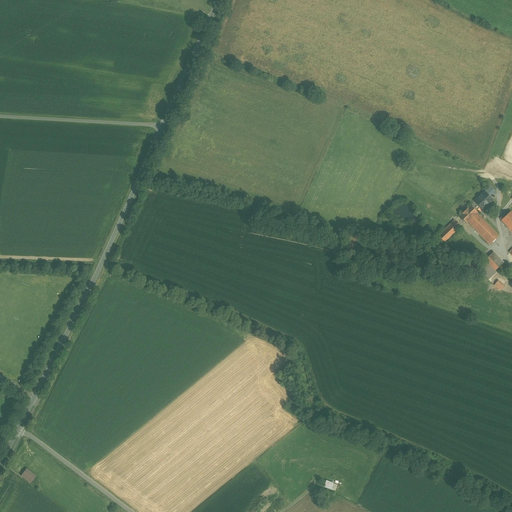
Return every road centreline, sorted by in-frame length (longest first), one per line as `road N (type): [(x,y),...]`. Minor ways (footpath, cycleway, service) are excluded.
road 1 (secondary): [(21,427),(162,125)]
road 2 (residential): [(0,109),(162,125)]
road 3 (residential): [(21,427),(132,511)]
road 4 (secondary): [(162,125),(218,0)]
